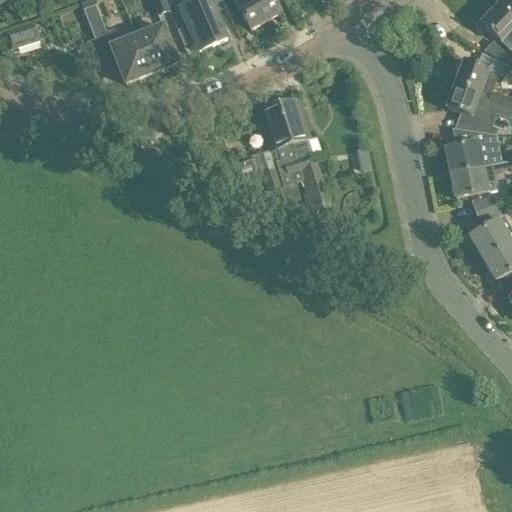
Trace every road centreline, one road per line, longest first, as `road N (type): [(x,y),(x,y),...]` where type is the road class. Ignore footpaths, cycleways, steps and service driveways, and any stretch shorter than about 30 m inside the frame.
road 1 (residential): [(511,365),(429,267),(397,115),(380,71),(349,27)]
road 2 (residential): [(0,92),(46,110),(107,119),(172,112),(236,92),(349,27)]
